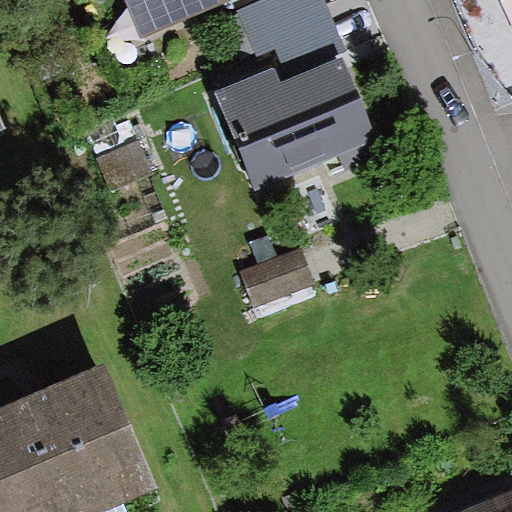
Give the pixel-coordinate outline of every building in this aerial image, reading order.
[(116,0),(136,46),(245,0),(116,0)] [(296,0),(241,23),(265,81),(219,100),(257,193),(376,145),(341,60),(348,57),(324,0),(296,0)] [(306,254),(241,274),(253,312),(318,291),(306,254)] [(0,420),(0,511),(121,511),(154,497),(99,376),(30,407),(0,420)] [(511,511),(511,492),(483,505),(466,511),(511,511)]
